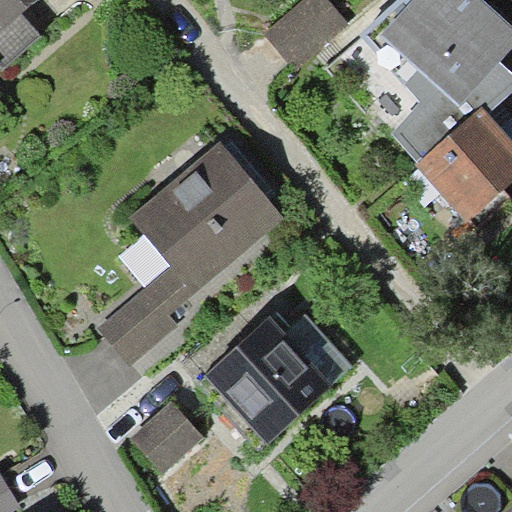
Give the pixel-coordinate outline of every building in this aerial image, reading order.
[(38,0),(0,0),(0,33),(22,14),(38,0)] [(350,24),(330,0),(302,0),(264,33),(296,70),(350,24)] [(410,0),(396,0),(359,34),(406,83),(419,68),(382,34),(412,2),(410,0)] [(511,47),(511,26),(483,0),(413,0),(412,2),(382,34),(419,68),(406,83),(422,101),(394,132),(417,162),(415,164),(467,225),(511,184),(511,141),(487,115),(511,92),(511,71),(501,62),(511,47)] [(42,36),(22,14),(0,33),(0,65),(4,71),(42,36)] [(285,218),(220,140),(130,216),(145,234),(172,267),(194,293),(285,218)] [(145,234),(119,255),(146,288),(172,267),(145,234)] [(194,293),(172,267),(146,288),(99,327),(130,365),(177,326),(168,315),(194,293)] [(305,315),(285,333),(330,383),(350,365),(305,315)] [(270,317),(206,374),(269,445),(333,388),(330,383),(285,333),(270,317)] [(204,437),(172,401),(130,438),(163,474),(204,437)] [(0,511),(9,511),(20,505),(0,473),(0,511)]
